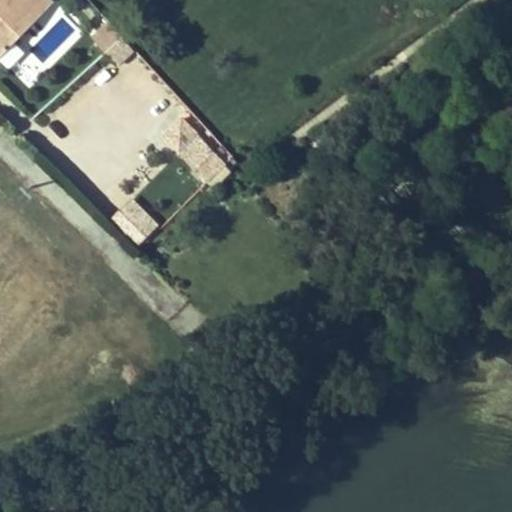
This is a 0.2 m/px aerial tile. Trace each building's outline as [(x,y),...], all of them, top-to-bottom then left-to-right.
[(49,0),(0,0),(0,55),(52,3),(49,0)] [(93,37),(106,53),(124,37),(110,22),(93,37)] [(81,107),(99,116),(109,97),(91,88),(81,107)] [(159,141),(214,190),(236,167),(181,117),(159,141)] [(112,219),(141,247),(163,225),(134,197),(112,219)]
